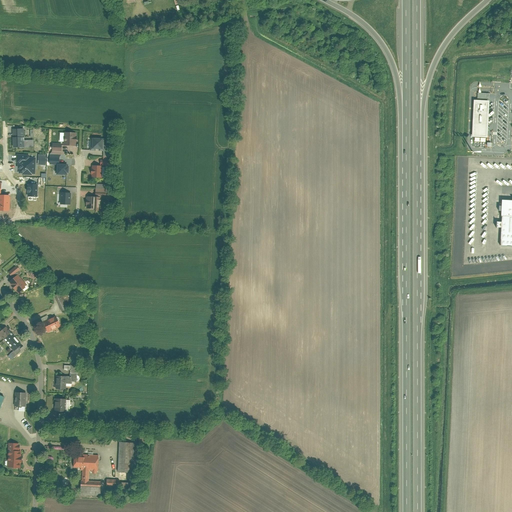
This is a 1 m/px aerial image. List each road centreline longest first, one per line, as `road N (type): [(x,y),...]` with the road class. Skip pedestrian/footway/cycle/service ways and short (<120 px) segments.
road 1 (motorway): [(405,99),(404,511)]
road 2 (motorway): [(416,511),(416,112)]
road 3 (residential): [(0,293),(29,331),(39,367),(34,511)]
road 4 (motorway): [(416,112),(448,38),(486,0)]
road 5 (motorway): [(325,0),(373,31),(405,99)]
road 6 (residential): [(15,218),(76,217),(79,159)]
